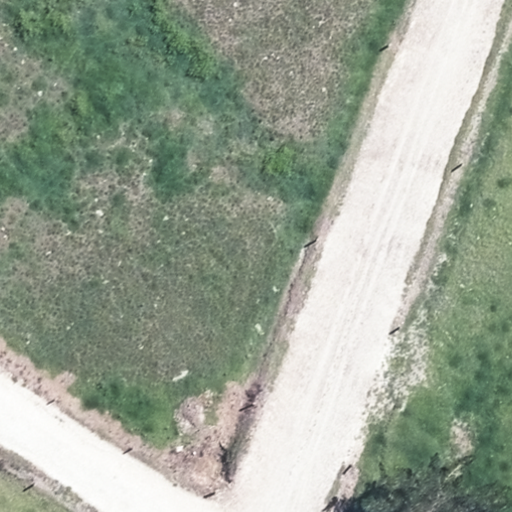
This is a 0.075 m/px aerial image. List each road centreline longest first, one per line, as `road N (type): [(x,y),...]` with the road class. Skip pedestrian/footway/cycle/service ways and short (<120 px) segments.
road 1 (track): [(276,511),(468,0)]
road 2 (track): [(0,422),(118,494),(166,511)]
